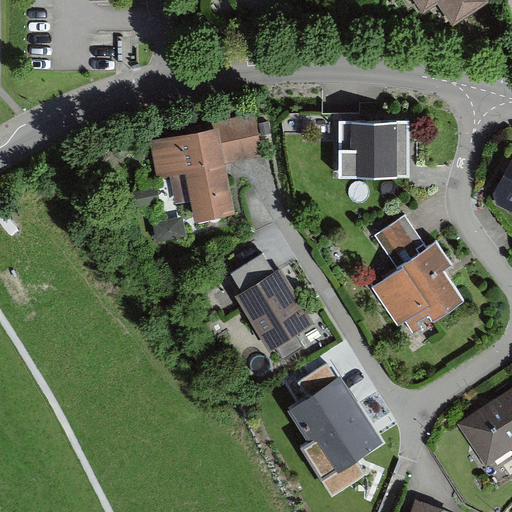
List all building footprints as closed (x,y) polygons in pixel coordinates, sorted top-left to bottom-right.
[(492,9),(486,0),(411,0),(420,14),(435,5),(453,34),(492,9)] [(258,118),(151,138),(159,179),(186,174),(194,218),(232,211),(223,161),(265,153),(258,118)] [(413,122),(339,124),(341,184),(413,184),(413,122)] [(511,160),(488,197),(511,212),(511,160)] [(427,248),(406,217),(375,238),(397,270),(374,286),(399,324),(407,318),(418,335),(465,303),(444,272),(453,266),(437,241),(427,248)] [(275,276),(259,247),(231,263),(245,288),(231,296),(262,351),(313,322),(284,271),(275,276)] [(341,376),(288,407),(327,474),(381,443),(341,376)] [(511,386),(457,425),(487,467),(511,450),(511,386)] [(448,511),(417,498),(411,511),(448,511)]
